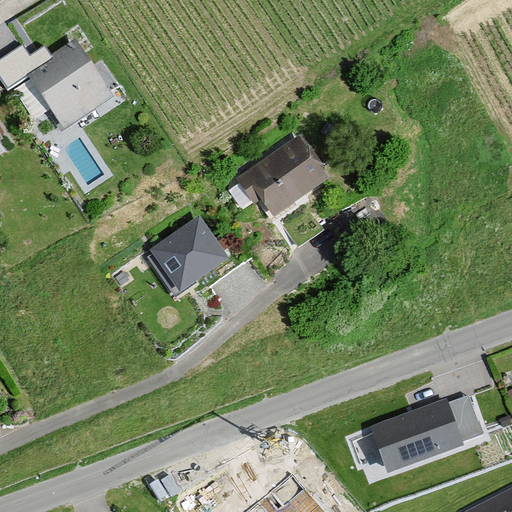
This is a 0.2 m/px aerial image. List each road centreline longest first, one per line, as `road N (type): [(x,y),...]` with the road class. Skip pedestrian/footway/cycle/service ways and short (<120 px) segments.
road 1 (tertiary): [(0,509),(511,323)]
road 2 (residential): [(0,445),(174,372),(347,228)]
